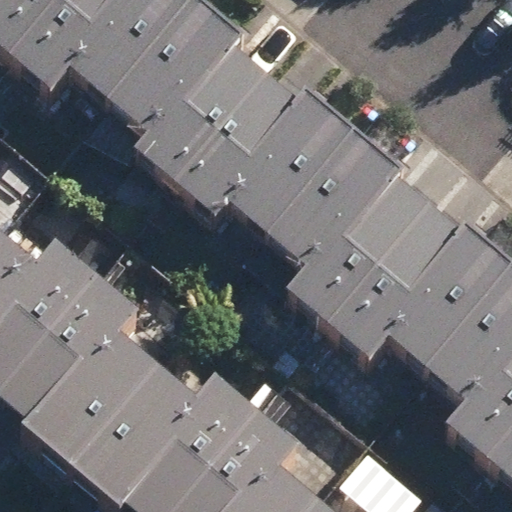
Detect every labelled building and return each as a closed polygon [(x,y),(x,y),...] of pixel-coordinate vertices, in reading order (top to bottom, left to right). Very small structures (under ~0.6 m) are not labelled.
[(0,0),(0,71),(57,0),(0,0)] [(57,0),(0,71),(0,72),(77,137),(182,8),(172,0),(57,0)] [(77,137),(160,206),(264,77),(182,8),(77,137)] [(160,206),(239,272),(342,141),(264,77),(160,206)] [(239,272),(318,338),(424,210),(342,141),(239,272)] [(318,338),(399,406),(502,275),(424,210),(318,338)] [(322,511),(0,244),(0,456),(67,511),(322,511)] [(399,406),(478,472),(511,430),(511,283),(502,275),(399,406)] [(511,430),(478,472),(511,500),(511,430)]
